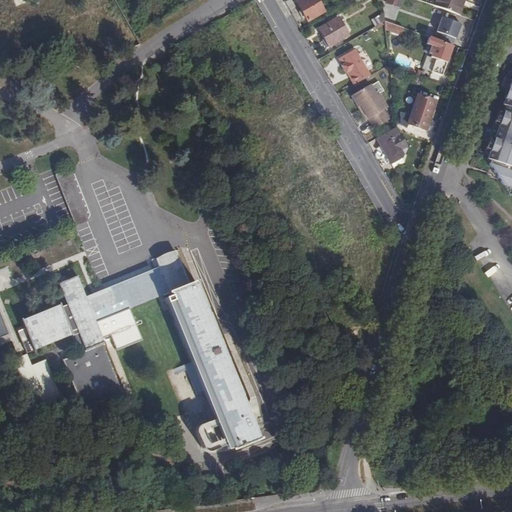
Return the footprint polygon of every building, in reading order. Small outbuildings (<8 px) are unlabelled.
[(0,0),(0,49),(69,26),(62,8),(21,22),(16,7),(24,4),(22,0),(0,0)] [(323,11),(317,0),(299,0),(296,2),(307,21),(323,11)] [(458,15),(464,0),(436,0),(434,6),(458,15)] [(100,10),(72,22),(84,51),(112,40),(100,10)] [(376,26),(384,22),(384,15),(383,13),(372,19),(376,26)] [(442,17),(436,32),(455,39),(461,25),(442,17)] [(344,37),(348,35),(338,18),(319,29),(324,39),(322,41),(326,48),(344,37)] [(400,35),(402,31),(387,25),(386,30),(400,35)] [(436,41),(452,47),(455,39),(436,32),(428,29),(424,37),(436,41)] [(348,43),(344,37),(326,48),(329,53),(348,43)] [(445,65),(452,47),(436,41),(429,59),(435,61),(445,65)] [(353,86),(370,76),(354,49),(337,59),(341,65),(340,66),(344,74),(346,73),(353,86)] [(440,78),(445,65),(435,61),(434,64),(430,74),(440,78)] [(430,74),(434,64),(428,62),(424,72),(430,74)] [(511,71),(508,84),(510,84),(508,92),(505,92),(502,101),(505,102),(503,108),(498,121),(493,135),(488,149),(486,157),(488,158),(488,162),(498,189),(504,192),(511,170),(511,71)] [(422,78),(416,76),(413,82),(419,84),(422,78)] [(369,85),(351,96),(357,107),(359,106),(367,119),(373,129),(388,120),(383,110),(387,108),(378,94),(376,95),(369,85)] [(412,110),(429,116),(434,102),(417,95),(412,110)] [(359,106),(357,107),(365,121),(367,119),(359,106)] [(498,121),(503,108),(498,107),(493,119),(498,121)] [(424,130),(429,116),(412,110),(407,123),(424,130)] [(234,124),(241,136),(260,123),(253,111),(234,124)] [(286,123),(290,130),(302,124),(298,117),(286,123)] [(392,129),(376,139),(391,165),(399,161),(394,153),(407,145),(397,128),(393,131),(392,129)] [(483,146),(488,149),(493,135),(488,134),(483,146)] [(329,188),(351,179),(344,163),(322,172),(329,188)] [(87,221),(67,172),(54,176),(74,225),(87,221)] [(350,272),(376,262),(370,248),(345,259),(350,272)] [(158,268),(178,259),(174,251),(154,260),(158,268)] [(189,284),(178,259),(158,268),(85,298),(76,278),(57,286),(66,308),(60,310),(58,307),(21,322),(25,332),(28,339),(32,350),(70,335),(69,332),(75,330),(83,350),(101,343),(103,343),(95,322),(163,295),(165,303),(171,301),(195,362),(220,423),(231,449),(256,439),(193,283),(189,284)] [(69,332),(70,335),(78,353),(62,360),(82,409),(121,392),(101,343),(83,350),(75,330),(69,332)] [(28,339),(25,332),(18,334),(21,341),(28,339)] [(28,339),(21,341),(26,354),(32,350),(28,339)] [(62,402),(45,362),(31,367),(26,355),(12,361),(33,412),(62,402)] [(196,433),(220,423),(195,362),(172,371),(196,433)]
